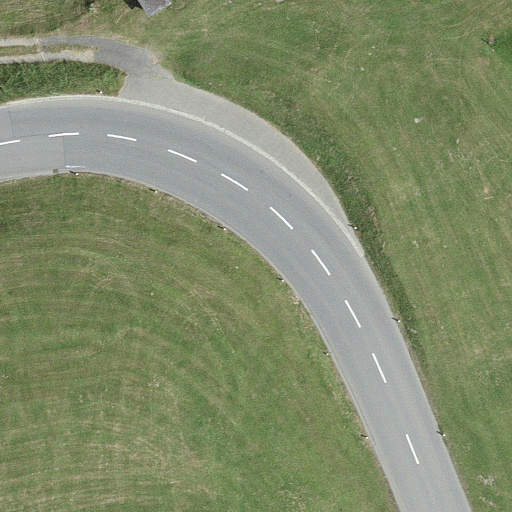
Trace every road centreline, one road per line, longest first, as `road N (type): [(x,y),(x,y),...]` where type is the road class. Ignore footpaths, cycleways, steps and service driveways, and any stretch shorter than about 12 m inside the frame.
road 1 (tertiary): [(437,511),(356,318),(278,213),(223,174),(159,146),(73,134),(0,143)]
road 2 (track): [(159,146),(155,86),(137,63),(104,51),(0,54)]
